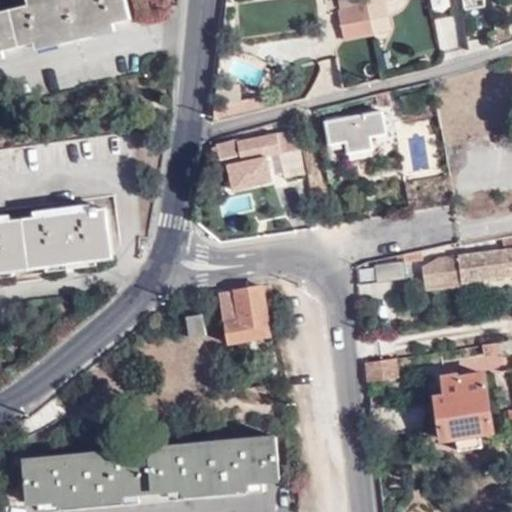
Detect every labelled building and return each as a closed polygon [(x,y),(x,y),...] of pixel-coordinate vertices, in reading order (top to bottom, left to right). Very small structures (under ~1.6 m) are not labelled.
[(0,50),(127,20),(122,0),(27,0),(26,0),(27,6),(0,12),(0,50)] [(343,38),(372,31),(364,0),(359,0),(360,4),(337,9),(343,38)] [(364,0),(372,31),(392,27),(385,0),(364,0)] [(448,0),(431,0),(434,9),(450,7),(448,0)] [(438,49),(457,47),(454,16),(436,18),(438,49)] [(319,60),(322,85),(336,83),(334,59),(319,60)] [(393,104),(391,90),(377,93),(381,106),(393,104)] [(226,106),(228,118),(267,107),(264,96),(226,106)] [(350,151),(375,147),(376,153),(377,153),(390,138),(385,110),(328,120),(332,143),(348,140),(350,151)] [(308,174),(299,129),(245,141),(244,138),(225,141),(224,144),(219,145),(221,153),(225,152),(227,160),(248,157),(250,160),(287,151),(292,177),(308,174)] [(352,157),(376,153),(375,147),(350,151),(352,157)] [(457,205),(452,174),(407,181),(412,211),(457,205)] [(281,200),(261,200),(262,218),(281,217),(281,200)] [(0,272),(113,258),(107,210),(96,211),(95,208),(86,209),(86,207),(33,214),(33,219),(5,223),(4,217),(0,217),(0,272)] [(511,248),(439,260),(425,269),(427,288),(465,283),(464,279),(511,273),(511,248)] [(423,259),(422,250),(404,254),(406,261),(406,262),(423,259)] [(409,279),(406,262),(406,261),(377,265),(379,283),(409,279)] [(223,295),(231,342),(273,334),(266,301),(273,299),(270,285),(223,295)] [(208,336),(201,296),(186,299),(193,338),(208,336)] [(502,356),(511,355),(511,340),(500,343),(502,356)] [(397,358),(367,363),(369,383),(400,378),(397,358)] [(482,374),(444,380),(446,397),(437,398),(443,440),(457,438),(459,451),(482,448),(480,434),(494,432),(482,374)] [(280,478),(277,436),(25,461),(28,503),(62,500),(62,505),(124,500),(124,493),(188,487),(189,493),(250,487),(250,481),(280,478)]
